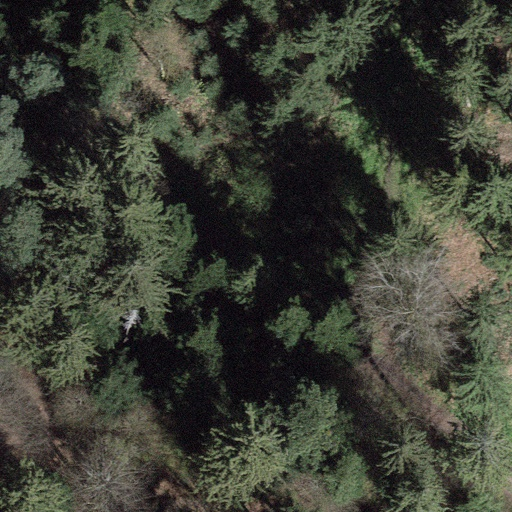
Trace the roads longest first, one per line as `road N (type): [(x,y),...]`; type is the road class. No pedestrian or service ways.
road 1 (track): [(0,45),(362,369),(511,486)]
road 2 (track): [(407,0),(362,369),(309,511)]
